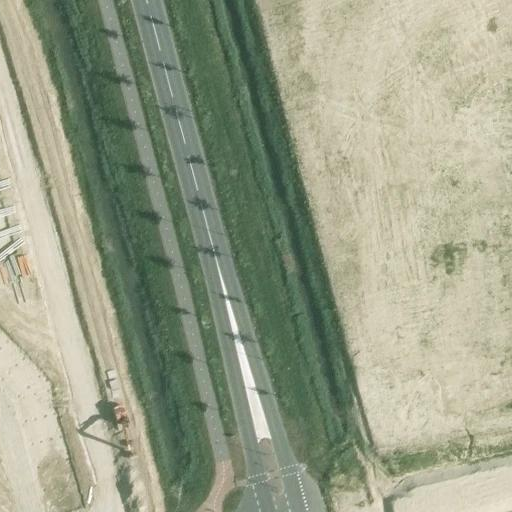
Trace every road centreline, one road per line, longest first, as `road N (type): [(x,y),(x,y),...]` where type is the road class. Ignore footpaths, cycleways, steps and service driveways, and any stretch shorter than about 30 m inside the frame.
road 1 (tertiary): [(252,398),(144,0)]
road 2 (unclassified): [(511,480),(391,511)]
road 3 (tertiary): [(298,511),(252,398)]
